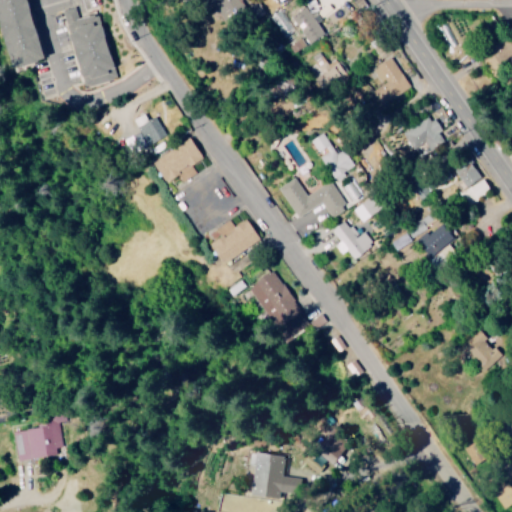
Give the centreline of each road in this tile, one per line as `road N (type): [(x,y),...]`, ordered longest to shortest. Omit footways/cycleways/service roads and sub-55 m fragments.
road 1 (residential): [(474,511),(245,187),(126,0)]
road 2 (tertiary): [(511,180),(388,0)]
